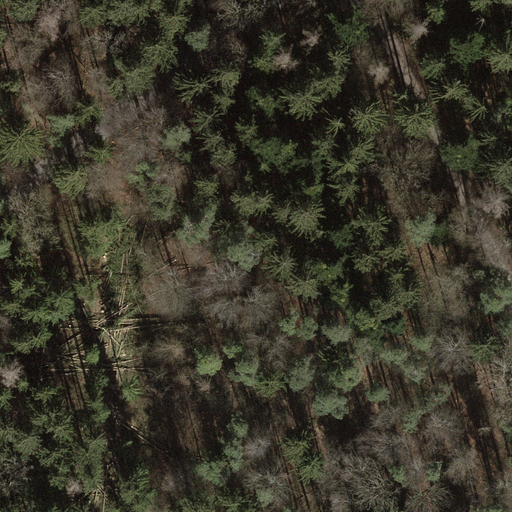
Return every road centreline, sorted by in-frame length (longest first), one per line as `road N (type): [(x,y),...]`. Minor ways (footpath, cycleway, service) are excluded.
road 1 (tertiary): [(0,206),(128,102),(274,0)]
road 2 (track): [(365,0),(453,151),(511,284)]
